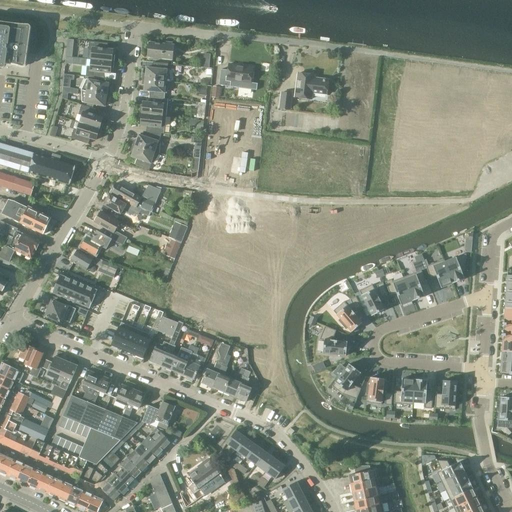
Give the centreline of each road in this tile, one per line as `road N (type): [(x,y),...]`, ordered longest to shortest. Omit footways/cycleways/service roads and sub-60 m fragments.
road 1 (residential): [(333,511),(300,458),(259,425),(11,319)]
road 2 (unclassified): [(377,55),(135,24)]
road 3 (residential): [(486,298),(385,328),(374,342),(386,363),(481,370)]
road 4 (residential): [(11,319),(101,164)]
road 5 (residential): [(101,164),(119,124),(135,24)]
road 6 (residential): [(511,506),(487,459),(481,383)]
